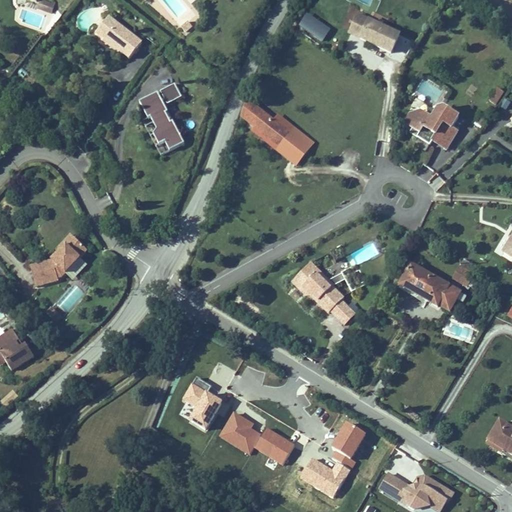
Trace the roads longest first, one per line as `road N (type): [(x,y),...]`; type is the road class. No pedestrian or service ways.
road 1 (tertiary): [(284,0),(158,276)]
road 2 (unclassified): [(511,500),(305,372)]
road 3 (tertiary): [(158,276),(99,354),(0,438)]
road 4 (residential): [(0,174),(26,154),(54,157),(105,231),(158,276)]
road 5 (residential): [(190,301),(376,199)]
road 6 (unclassified): [(305,372),(190,301)]
road 7 (residential): [(376,199),(412,214),(424,193),(389,171),(374,180),(373,193)]
